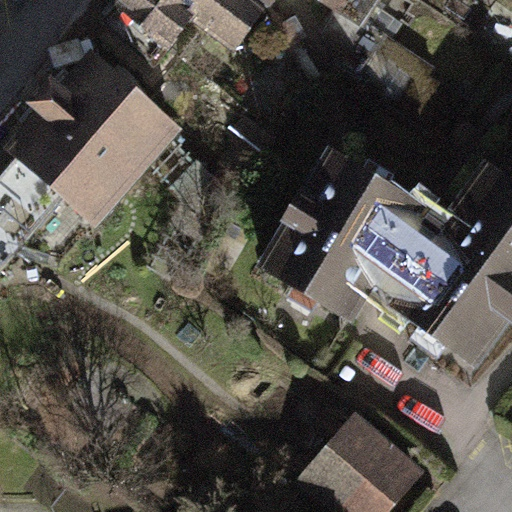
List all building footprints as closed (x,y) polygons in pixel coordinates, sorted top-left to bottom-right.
[(108,0),(98,14),(156,65),(191,14),(238,46),(265,0),(266,0),(271,4),(273,0),(108,0)] [(331,0),(336,3),(320,28),(341,66),(361,79),(365,72),(387,87),(384,93),(396,101),(393,107),(432,131),(457,91),(432,75),(437,67),(367,20),(379,0),(331,0)] [(91,222),(99,229),(155,166),(176,143),(190,126),(91,30),(60,66),(46,54),(15,88),(28,101),(0,133),(0,144),(10,153),(0,164),(0,242),(15,255),(25,242),(65,254),(91,222)] [(425,195),(329,137),(257,259),(353,316),(376,278),(400,293),(448,217),(423,199),(425,195)] [(221,192),(176,143),(155,166),(187,200),(153,267),(179,280),(221,192)] [(511,169),(487,151),(450,201),(457,205),(448,217),(400,293),(393,303),(478,362),(511,315),(511,169)] [(0,272),(15,255),(0,242),(0,272)] [(338,511),(389,511),(427,466),(357,410),(300,481),(338,511)]
